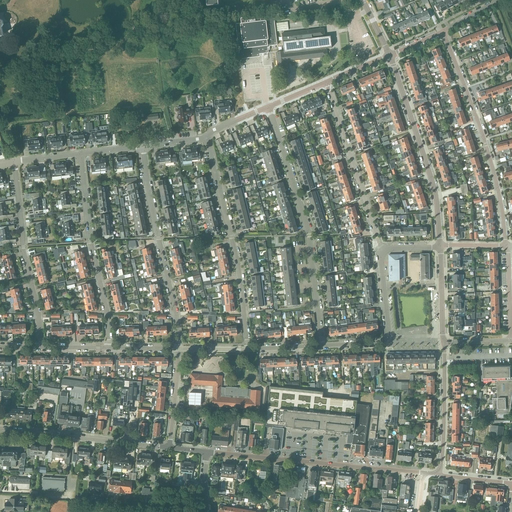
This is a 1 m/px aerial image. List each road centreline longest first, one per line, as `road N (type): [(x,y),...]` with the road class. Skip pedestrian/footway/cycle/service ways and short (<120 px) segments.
road 1 (residential): [(320,346),(302,214),(268,107)]
road 2 (residential): [(504,247),(491,165),(442,30)]
road 3 (unclassified): [(424,471),(205,451)]
road 4 (residential): [(246,349),(236,258),(206,137)]
road 5 (residential): [(177,348),(142,146)]
road 6 (residential): [(439,246),(437,197),(388,56)]
road 7 (residential): [(108,347),(80,153)]
road 8 (residential): [(37,347),(39,314),(14,160)]
road 9 (residential): [(381,250),(324,81)]
road 10 (unclassified): [(169,447),(0,430)]
road 11 (unclassified): [(320,346),(388,342),(381,250)]
road 12 (unclassified): [(442,341),(440,473)]
